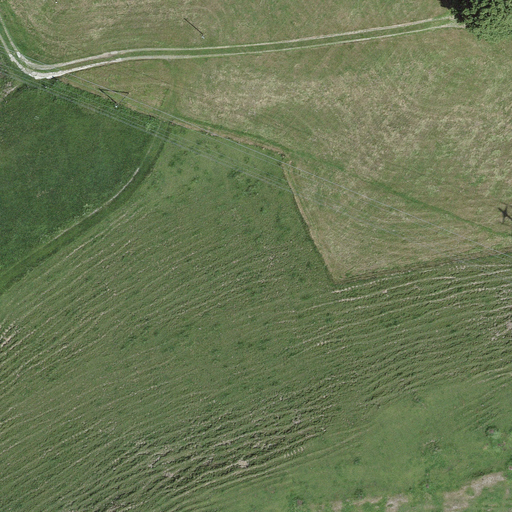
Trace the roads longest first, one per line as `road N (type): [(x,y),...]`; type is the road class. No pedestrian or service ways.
road 1 (track): [(424,27),(257,50),(136,53),(40,72),(24,68),(0,25)]
road 2 (track): [(188,53),(159,140),(125,195),(0,282)]
